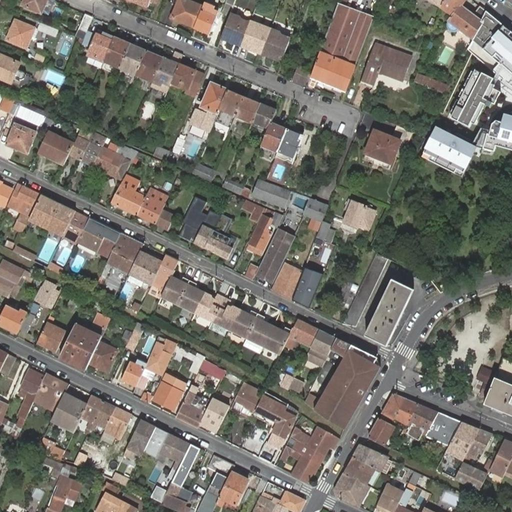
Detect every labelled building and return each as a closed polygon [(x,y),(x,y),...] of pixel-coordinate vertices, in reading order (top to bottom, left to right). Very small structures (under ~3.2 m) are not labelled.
[(46,0),(24,0),(22,5),(41,13),(46,0)] [(49,16),(56,0),(55,0),(46,0),(41,13),(49,16)] [(179,0),(173,15),(194,26),(202,8),(204,9),(204,5),(191,0),(179,0)] [(202,8),(194,26),(210,33),(218,15),(216,14),(218,9),(215,7),(217,4),(207,0),(205,0),(204,5),(204,9),(202,8)] [(230,13),(234,0),(225,0),(221,12),(229,16),(230,13)] [(461,31),(472,41),(484,23),(481,20),(487,12),(480,7),(473,16),(462,7),(467,0),(444,0),(444,5),(456,14),(452,20),(451,22),(452,25),(453,28),(455,29),(458,30),(460,30),(461,31)] [(355,65),(373,17),(345,6),(338,3),(319,52),(355,65)] [(511,30),(487,12),(481,20),(484,23),(472,41),(468,50),(495,72),(492,79),(475,71),(452,118),(474,129),(487,101),(495,104),(500,93),(493,90),(497,81),(495,81),(498,75),(508,83),(511,85),(511,116),(503,114),(498,134),(481,129),(472,146),(435,127),(419,157),(462,179),(475,155),(480,157),(484,149),(493,152),(494,147),(511,151),(511,30)] [(77,35),(85,38),(88,29),(93,16),(85,13),(77,35)] [(230,13),(229,16),(221,38),(234,44),(235,41),(242,44),(251,21),(230,13)] [(16,20),(7,40),(27,47),(34,31),(37,33),(39,29),(16,20)] [(271,29),(251,21),(242,44),(248,47),(247,49),(261,55),(271,29)] [(46,26),(44,32),(56,36),(58,30),(46,26)] [(92,46),(98,32),(88,29),(85,38),(83,43),(92,46)] [(271,29),(261,55),(270,59),(271,56),(274,58),(273,60),(281,63),(291,37),(271,29)] [(86,61),(103,68),(106,61),(115,36),(107,33),(106,36),(98,32),(92,46),(86,61)] [(131,43),(115,36),(106,61),(122,67),(131,43)] [(122,67),(138,74),(147,49),(131,43),(122,67)] [(412,57),(377,43),(362,81),(373,85),(379,71),(403,81),(412,57)] [(138,74),(154,81),(162,60),(157,57),(156,53),(147,49),(138,74)] [(312,76),(345,90),(355,65),(319,52),(312,76)] [(0,56),(0,78),(12,83),(14,78),(20,81),(22,80),(24,75),(23,73),(17,71),(20,65),(0,56)] [(162,60),(154,81),(162,85),(164,82),(171,86),(180,63),(164,56),(162,60)] [(180,63),(171,86),(170,89),(186,95),(196,70),(180,63)] [(448,91),(451,85),(419,73),(416,80),(435,88),(436,86),(448,91)] [(154,81),(153,84),(169,90),(170,89),(171,86),(164,82),(162,85),(154,81)] [(221,108),(229,89),(213,82),(200,111),(208,115),(206,120),(195,115),(190,127),(209,135),(219,111),(221,108)] [(245,96),(229,89),(221,108),(237,115),(245,96)] [(261,102),(245,96),(237,115),(253,121),(254,120),(261,102)] [(277,110),(261,102),(254,120),(270,127),(272,122),(277,110)] [(49,132),(53,121),(13,103),(9,114),(49,132)] [(147,104),(143,114),(149,116),(153,106),(147,104)] [(237,115),(221,108),(219,111),(236,119),(237,115)] [(253,121),(237,115),(236,119),(252,125),(252,124),(253,121)] [(254,120),(253,121),(252,124),(268,131),(270,127),(254,120)] [(272,122),(270,127),(268,131),(263,143),(280,151),(289,129),(272,122)] [(15,124),(7,145),(28,153),(37,132),(15,124)] [(302,134),(289,129),(280,151),(295,157),(301,143),(299,142),(302,134)] [(64,165),(69,155),(75,144),(49,132),(39,153),(64,165)] [(69,155),(81,160),(92,137),(89,136),(87,140),(83,138),(85,134),(81,132),(75,144),(69,155)] [(368,153),(394,164),(404,142),(381,132),(379,138),(375,136),(368,153)] [(81,160),(93,166),(102,147),(98,145),(93,143),(95,139),(92,137),(81,160)] [(186,140),(180,137),(174,151),(181,154),(186,140)] [(104,143),(117,149),(120,144),(107,138),(104,143)] [(280,151),(263,143),(262,147),(279,154),(280,151)] [(130,155),(132,150),(120,144),(117,149),(119,150),(130,155)] [(154,156),(167,159),(169,149),(156,146),(154,156)] [(93,166),(106,172),(115,154),(102,147),(93,166)] [(295,157),(280,151),(279,154),(278,156),(293,162),(295,157)] [(368,153),(365,159),(391,171),(394,164),(368,153)] [(106,172),(108,173),(122,180),(130,161),(115,154),(106,172)] [(198,163),(195,172),(211,180),(215,171),(198,163)] [(170,170),(179,175),(181,170),(172,166),(170,170)] [(423,185),(428,170),(417,166),(411,180),(423,185)] [(292,189),(259,176),(251,197),(284,209),(291,192),(292,189)] [(228,179),(225,186),(243,195),(246,187),(228,179)] [(0,203),(5,206),(12,190),(1,185),(2,183),(0,181),(0,203)] [(439,181),(437,188),(452,194),(455,188),(439,181)] [(41,195),(18,183),(8,205),(28,215),(26,219),(29,220),(31,216),(41,195)] [(294,183),(292,189),(291,192),(310,199),(313,190),(294,183)] [(112,204),(138,216),(146,197),(121,187),(112,204)] [(138,216),(156,224),(168,197),(165,196),(163,200),(151,194),(154,189),(151,187),(146,197),(138,216)] [(63,205),(41,195),(31,216),(40,221),(48,225),(45,231),(49,233),(50,231),(63,205)] [(215,228),(221,216),(210,210),(208,215),(202,212),(207,202),(196,197),(183,223),(185,224),(180,236),(205,248),(215,228)] [(241,198),(238,205),(253,212),(250,218),(258,222),(262,214),(265,209),(241,198)] [(329,205),(310,199),(304,214),(308,216),(322,221),(329,205)] [(368,208),(351,200),(349,205),(351,206),(344,221),(358,229),(360,226),(369,230),(376,214),(367,210),(368,208)] [(50,231),(63,237),(76,212),(63,205),(50,231)] [(269,211),(265,209),(262,214),(281,223),(284,216),(269,211)] [(63,237),(77,244),(78,242),(91,219),(76,212),(63,237)] [(205,248),(228,260),(233,248),(228,245),(231,238),(225,234),(232,219),(222,214),(221,216),(215,228),(205,248)] [(31,216),(29,220),(38,226),(40,221),(31,216)] [(264,217),(250,245),(264,252),(274,233),(268,230),(272,221),(264,217)] [(91,219),(78,242),(87,246),(87,245),(90,240),(100,246),(109,228),(91,219)] [(322,221),(316,238),(325,241),(331,225),(322,221)] [(98,250),(98,251),(111,257),(122,234),(109,228),(100,246),(98,250)] [(278,229),(255,276),(272,285),(295,237),(278,229)] [(122,234),(111,257),(103,273),(107,275),(114,260),(123,264),(119,270),(130,275),(130,273),(141,251),(144,245),(122,234)] [(87,245),(98,250),(100,246),(90,240),(87,245)] [(32,264),(36,255),(16,245),(11,253),(32,264)] [(264,252),(250,245),(248,249),(262,256),(264,252)] [(146,253),(141,251),(130,273),(135,275),(146,253)] [(163,262),(146,253),(135,275),(137,277),(137,278),(152,285),(155,280),(163,262)] [(357,331),(391,258),(379,253),(346,326),(357,331)] [(177,261),(166,255),(163,262),(155,280),(166,286),(171,276),(177,261)] [(0,267),(0,289),(11,295),(15,284),(17,285),(22,275),(24,271),(3,260),(0,267)] [(272,290),(291,301),(301,277),(303,271),(286,262),(272,290)] [(252,266),(246,277),(253,281),(259,269),(252,266)] [(309,308),(322,276),(305,268),(303,271),(301,277),(291,301),(309,308)] [(438,292),(451,284),(431,274),(428,278),(438,292)] [(171,276),(166,286),(161,297),(178,306),(190,281),(185,278),(183,282),(171,276)] [(198,285),(190,281),(178,306),(195,314),(205,292),(196,288),(198,285)] [(364,335),(386,346),(389,339),(412,292),(389,281),(364,335)] [(53,291),(55,287),(44,282),(35,300),(52,308),(58,293),(53,291)] [(15,284),(11,295),(12,295),(16,297),(21,287),(17,285),(15,284)] [(344,287),(336,305),(343,309),(351,290),(344,287)] [(212,322),(224,297),(218,295),(217,298),(205,292),(195,314),(212,322)] [(232,301),(224,297),(212,322),(229,331),(239,309),(230,304),(232,301)] [(21,331),(28,315),(22,311),(20,314),(6,307),(0,320),(0,326),(18,335),(21,331)] [(246,339),(258,314),(252,311),(250,314),(239,309),(229,331),(246,339)] [(265,317),(258,314),(246,339),(263,347),(273,326),(264,321),(265,317)] [(34,317),(28,315),(21,331),(26,333),(34,317)] [(37,319),(34,317),(26,333),(29,334),(37,319)] [(311,348),(320,330),(298,319),(285,346),(291,349),(295,340),(311,348)] [(52,325),(47,323),(37,344),(57,353),(67,332),(58,328),(57,331),(52,328),(53,326),(52,325)] [(132,350),(144,329),(137,326),(126,347),(132,350)] [(284,331),(273,326),(263,347),(281,355),(292,330),(286,327),(284,331)] [(73,358),(89,366),(90,363),(98,347),(99,346),(102,341),(75,328),(62,355),(71,360),(73,358)] [(124,330),(117,347),(122,350),(130,333),(124,330)] [(335,337),(320,330),(311,348),(306,359),(320,366),(335,337)] [(162,376),(177,346),(160,337),(147,365),(146,367),(162,376)] [(345,431),(380,368),(379,358),(339,339),(333,351),(345,357),(320,399),(311,395),(306,405),(325,420),(339,427),(345,431)] [(98,347),(90,363),(105,370),(113,354),(99,346),(98,347)] [(8,354),(0,350),(0,372),(8,354)] [(7,376),(16,358),(8,354),(0,372),(7,376)] [(486,400),(485,404),(510,415),(511,415),(511,360),(510,360),(503,357),(497,374),(495,377),(492,385),(488,397),(486,400)] [(137,387),(146,367),(147,365),(138,360),(135,365),(130,362),(122,380),(137,387)] [(224,377),(226,372),(207,362),(203,369),(223,379),(224,377)] [(482,395),(488,397),(492,385),(495,377),(497,374),(482,368),(478,380),(487,383),(482,395)] [(29,411),(34,400),(38,391),(45,376),(30,369),(21,388),(29,392),(31,393),(29,399),(26,398),(22,408),(25,410),(24,413),(27,415),(29,411)] [(241,386),(243,381),(226,372),(224,377),(241,386)] [(69,384),(46,373),(45,376),(38,391),(59,402),(57,405),(55,404),(52,411),(56,412),(63,398),(65,393),(69,384)] [(287,374),(282,384),(299,393),(304,383),(287,374)] [(243,381),(241,386),(234,400),(277,422),(259,458),(269,462),(272,464),(296,417),(285,411),(288,405),(243,381)] [(162,383),(153,401),(174,411),(183,393),(162,383)] [(176,417),(198,428),(200,424),(205,413),(190,405),(195,395),(189,392),(176,417)] [(87,404),(65,393),(63,398),(56,412),(51,422),(75,433),(82,417),(87,404)] [(406,399),(394,393),(383,413),(386,414),(388,411),(394,414),(392,418),(395,419),(396,418),(406,399)] [(104,402),(91,395),(87,404),(82,417),(91,422),(88,429),(91,430),(94,432),(98,425),(94,423),(104,402)] [(407,424),(419,404),(406,399),(396,418),(398,419),(400,416),(406,420),(404,423),(407,424)] [(39,403),(34,400),(29,411),(32,412),(33,410),(35,411),(39,403)] [(116,408),(104,402),(94,423),(98,425),(100,422),(105,424),(104,428),(107,429),(116,408)] [(426,434),(439,412),(419,404),(407,424),(404,430),(402,433),(406,435),(407,433),(412,435),(414,437),(419,440),(423,433),(426,434)] [(200,424),(217,433),(227,414),(209,405),(205,413),(200,424)] [(132,416),(116,408),(107,429),(106,432),(120,440),(132,416)] [(454,437),(462,422),(439,412),(426,434),(425,436),(449,446),(454,437)] [(392,424),(380,418),(369,437),(385,446),(396,426),(392,424)] [(8,421),(4,419),(0,426),(0,431),(14,438),(17,430),(6,426),(8,421)] [(141,420),(128,448),(132,450),(136,441),(147,446),(156,428),(141,420)] [(468,452),(481,429),(477,428),(462,422),(454,437),(449,446),(448,446),(447,449),(446,451),(464,461),(465,458),(468,452)] [(329,447),(335,436),(319,427),(313,438),(329,447)] [(156,428),(147,446),(159,452),(168,433),(156,428)] [(295,440),(300,431),(295,429),(291,438),(295,440)] [(483,454),(493,434),(481,429),(468,452),(465,458),(469,460),(472,454),(476,456),(479,451),(483,454)] [(192,445),(168,433),(159,452),(176,460),(173,467),(179,470),(192,445)] [(66,452),(54,446),(55,444),(44,438),(39,449),(63,459),(66,452)] [(291,449),(295,440),(291,438),(286,447),(291,449)] [(324,456),(329,447),(313,438),(308,447),(324,456)] [(511,442),(506,440),(491,469),(505,475),(507,469),(511,471),(511,442)] [(128,448),(123,457),(131,460),(134,453),(142,456),(147,446),(136,441),(132,450),(128,448)] [(360,444),(353,457),(374,466),(377,468),(381,469),(382,470),(388,459),(389,456),(364,445),(360,444)] [(201,450),(192,445),(179,470),(163,504),(178,511),(183,511),(188,503),(177,498),(201,450)] [(286,458),(291,449),(286,447),(282,456),(286,458)] [(320,465),(324,456),(308,447),(303,455),(320,465)] [(314,474),(320,465),(303,455),(298,465),(314,474)] [(236,466),(215,456),(209,468),(217,473),(198,511),(213,511),(217,504),(232,473),(236,466)] [(344,473),(364,483),(368,485),(377,468),(374,466),(353,457),(344,473)] [(60,463),(49,459),(47,466),(58,470),(60,463)] [(393,461),(388,459),(382,470),(387,473),(393,461)] [(490,469),(494,462),(489,460),(486,467),(487,468),(485,472),(465,463),(457,479),(480,490),(488,474),(490,469)] [(309,483),(314,474),(298,465),(293,475),(309,483)] [(78,475),(79,471),(67,466),(49,510),(47,509),(45,511),(60,511),(67,496),(76,499),(82,484),(71,480),(74,474),(78,475)] [(413,475),(409,482),(415,486),(421,474),(414,471),(413,475)] [(248,481),(232,473),(217,504),(222,506),(225,500),(236,506),(248,481)] [(336,496),(353,504),(364,483),(344,473),(334,490),(336,496)] [(130,481),(115,474),(113,479),(112,481),(127,488),(130,481)] [(300,511),(306,501),(287,491),(282,502),(270,496),(275,486),(268,482),(262,497),(289,509),(294,511),(300,511)] [(409,482),(407,488),(418,493),(420,488),(415,486),(409,482)] [(376,508),(385,511),(395,511),(399,505),(405,491),(387,483),(383,493),(376,508)] [(136,511),(138,510),(106,493),(95,511),(136,511)] [(287,511),(289,509),(262,497),(254,511),(287,511)]
